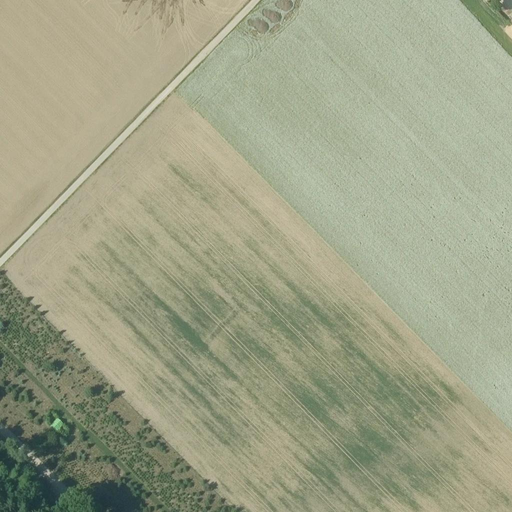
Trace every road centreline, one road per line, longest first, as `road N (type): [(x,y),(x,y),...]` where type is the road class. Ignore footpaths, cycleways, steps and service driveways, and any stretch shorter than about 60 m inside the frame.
road 1 (track): [(267,0),(0,274)]
road 2 (track): [(85,511),(0,423)]
